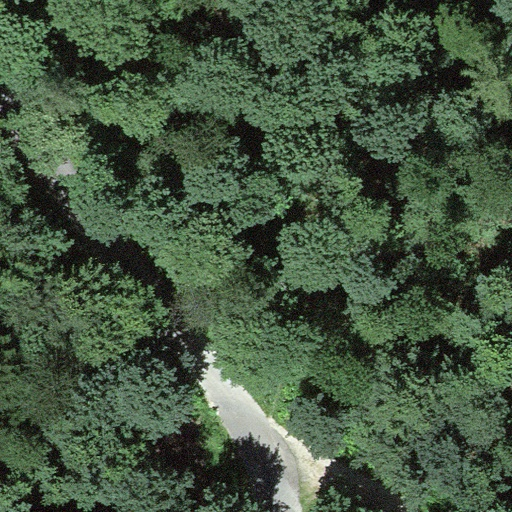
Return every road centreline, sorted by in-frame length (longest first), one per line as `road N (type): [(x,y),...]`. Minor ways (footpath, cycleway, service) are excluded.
road 1 (track): [(257,455),(280,390),(245,227),(243,173),(281,0)]
road 2 (track): [(0,113),(98,227),(257,455)]
road 3 (track): [(257,455),(343,477),(402,511)]
